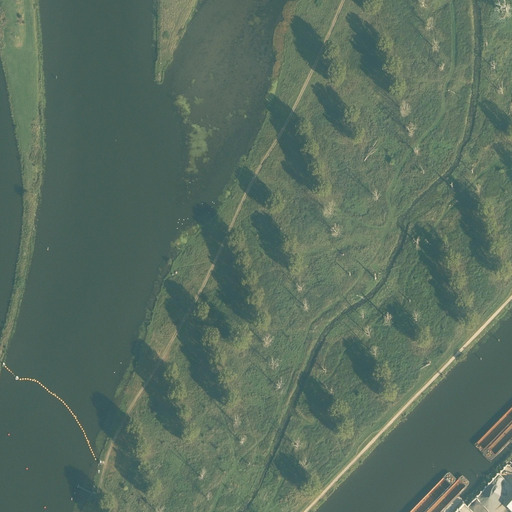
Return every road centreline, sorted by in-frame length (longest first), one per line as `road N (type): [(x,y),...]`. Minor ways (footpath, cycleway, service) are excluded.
road 1 (track): [(90,511),(121,423),(203,288),(344,0)]
road 2 (track): [(511,297),(305,511)]
